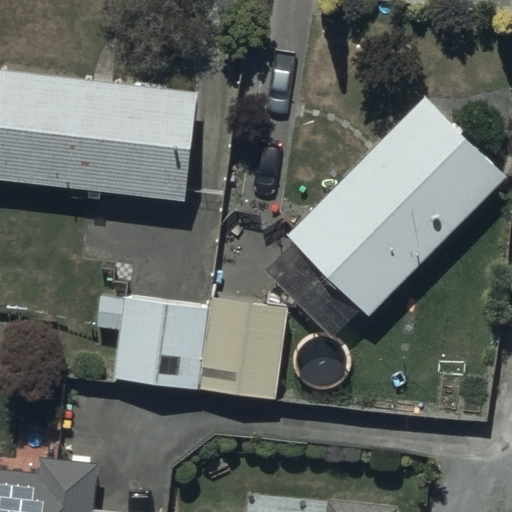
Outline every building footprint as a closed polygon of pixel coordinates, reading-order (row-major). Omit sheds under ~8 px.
[(195,81),(0,60),(0,169),(184,189),(195,81)] [(503,167),(420,88),(284,230),(290,235),(263,264),(331,330),(344,317),(361,333),(380,313),(371,305),(503,167)] [(276,392),(283,297),(209,289),(209,298),(98,290),(96,320),(114,322),(110,374),(276,392)] [(0,511),(161,511),(162,510),(91,503),(96,453),(40,448),(38,467),(0,463),(0,511)] [(393,511),(395,497),(327,491),(325,511),(261,511),(182,505),(181,511),(393,511)]
